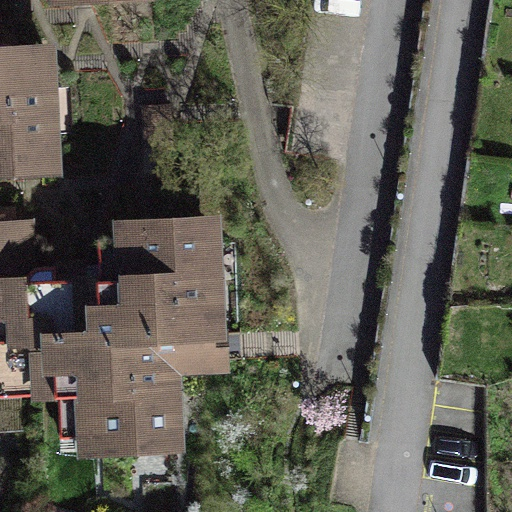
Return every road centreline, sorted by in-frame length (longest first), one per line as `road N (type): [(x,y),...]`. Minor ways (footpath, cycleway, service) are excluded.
road 1 (residential): [(467,0),(426,270),(401,511)]
road 2 (residential): [(394,0),(357,248),(344,267)]
